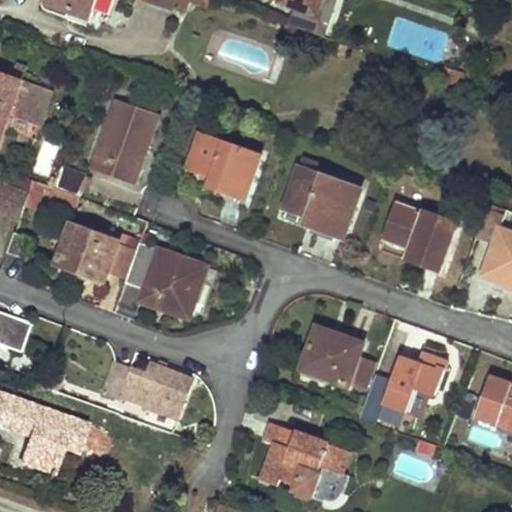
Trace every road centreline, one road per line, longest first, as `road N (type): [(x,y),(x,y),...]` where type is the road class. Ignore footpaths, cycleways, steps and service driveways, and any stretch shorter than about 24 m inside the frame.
road 1 (residential): [(294,278),(224,354),(174,347),(0,283)]
road 2 (residential): [(511,339),(327,275),(294,278)]
road 3 (residential): [(294,278),(268,256),(165,204)]
